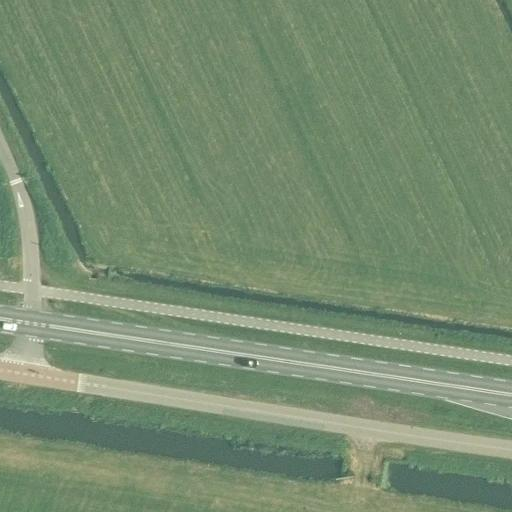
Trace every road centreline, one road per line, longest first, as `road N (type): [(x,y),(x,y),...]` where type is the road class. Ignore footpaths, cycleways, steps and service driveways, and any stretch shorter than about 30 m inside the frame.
road 1 (unclassified): [(511,451),(21,376)]
road 2 (primary): [(511,398),(31,326)]
road 3 (unclassified): [(31,326),(23,201),(0,145)]
